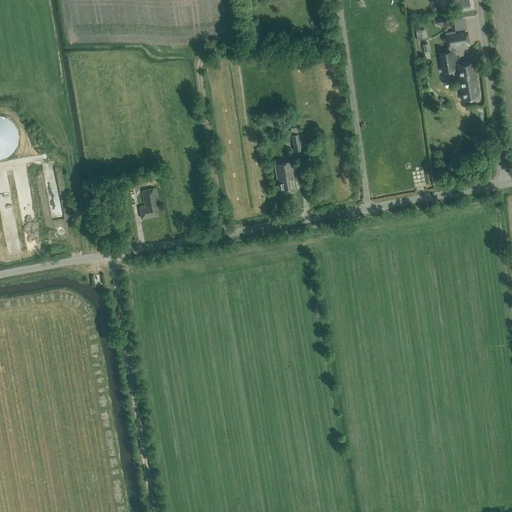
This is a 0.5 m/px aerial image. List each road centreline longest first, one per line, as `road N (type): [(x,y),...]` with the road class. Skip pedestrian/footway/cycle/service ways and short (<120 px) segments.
road 1 (unclassified): [(0,274),(502,183)]
road 2 (track): [(222,235),(198,60),(236,47),(235,0)]
road 3 (track): [(150,511),(109,255)]
road 4 (unclassified): [(502,183),(478,0)]
